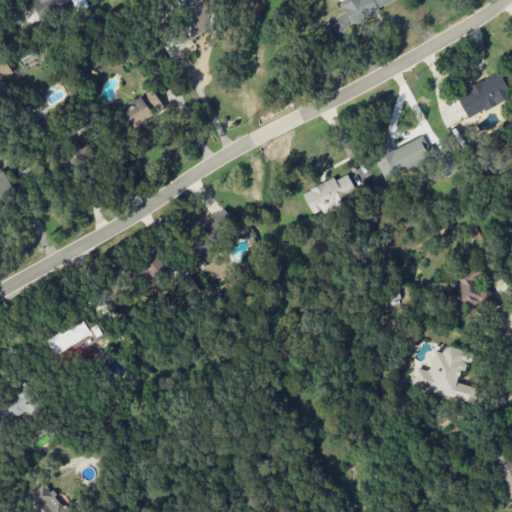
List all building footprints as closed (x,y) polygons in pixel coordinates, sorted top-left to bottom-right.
[(35,0),(32,1),(40,20),(72,6),(70,0),(35,0)] [(397,2),(395,0),(342,0),(339,2),(351,25),(397,2)] [(217,21),(202,1),(176,22),(191,41),(217,21)] [(0,60),(0,80),(12,75),(4,59),(0,60)] [(468,119),(498,104),(495,99),(509,92),(500,73),(456,95),(468,119)] [(121,113),(130,129),(165,111),(153,89),(133,101),(135,105),(121,113)] [(383,178),(432,157),(424,136),(393,149),(389,141),(371,149),(383,178)] [(88,146),(79,149),(76,139),(66,141),(72,164),(91,159),(88,146)] [(434,157),(445,178),(458,171),(447,150),(434,157)] [(0,172),(0,203),(15,198),(5,171),(0,172)] [(312,215),(321,211),(323,214),(343,205),(339,197),(355,190),(347,173),(302,194),(312,215)] [(199,258),(238,227),(223,208),(184,239),(199,258)] [(359,245),(366,255),(382,244),(375,234),(359,245)] [(166,277),(159,255),(125,265),(132,287),(166,277)] [(460,315),(482,303),(486,310),(497,304),(488,286),(479,291),(471,276),(459,282),(460,283),(447,290),(460,315)] [(400,299),(397,284),(380,287),(383,302),(400,299)] [(47,340),(58,362),(107,336),(98,320),(90,325),(87,319),(47,340)] [(412,387),(475,405),(479,389),(460,384),(469,353),(446,346),(444,354),(435,351),(429,371),(417,368),(412,387)] [(41,411),(28,386),(0,399),(0,406),(8,422),(28,412),(30,416),(41,411)] [(31,511),(69,511),(43,482),(22,501),(31,511)]
